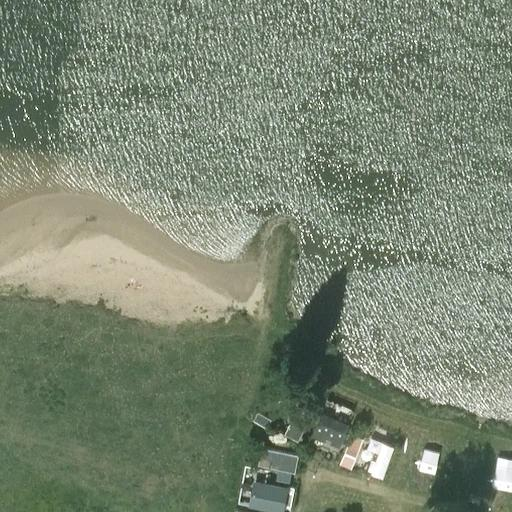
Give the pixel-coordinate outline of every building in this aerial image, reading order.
[(325,413),(315,430),(342,445),(351,428),(325,413)] [(355,432),(343,463),(355,467),(366,436),(355,432)] [(386,476),(398,442),(384,437),(372,471),(386,476)] [(433,466),(440,446),(426,442),(420,461),(433,466)] [(300,467),(303,449),(269,443),(266,461),(300,467)] [(247,478),(243,500),(284,509),(287,495),(264,490),(266,481),(247,478)]
